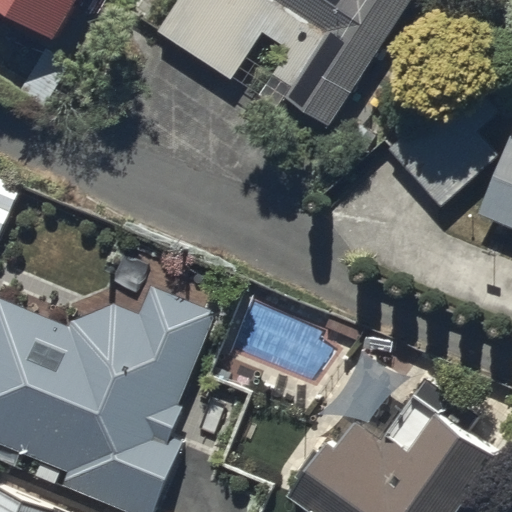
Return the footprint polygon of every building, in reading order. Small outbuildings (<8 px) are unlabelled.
[(0,0),(0,12),(52,44),(78,0),(0,0)] [(181,0),(160,31),(233,81),(263,37),(288,54),(274,74),(294,88),(283,104),(325,133),(415,0),(181,0)] [(391,149),(440,205),(498,155),(477,131),(499,111),(471,79),(391,149)] [(511,143),(481,219),(511,232),(511,143)] [(0,232),(22,184),(0,173),(0,232)] [(0,300),(0,444),(68,473),(62,489),(117,511),(157,511),(185,444),(173,439),(185,409),(179,406),(216,317),(152,291),(141,316),(113,304),(68,329),(0,300)] [(511,511),(480,489),(500,460),(441,418),(413,458),(361,421),(338,454),(330,449),(292,503),(304,511),(511,511)] [(59,511),(0,488),(0,511),(59,511)]
